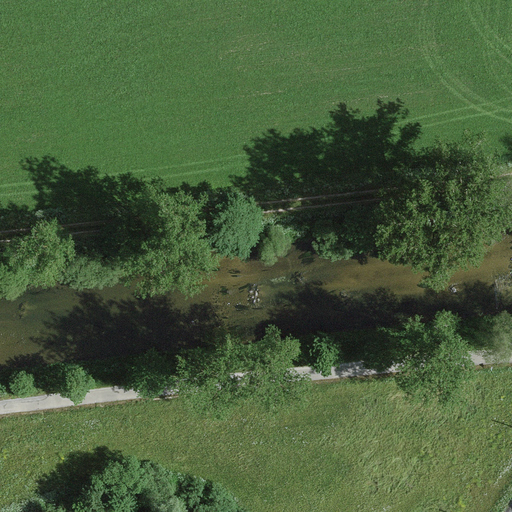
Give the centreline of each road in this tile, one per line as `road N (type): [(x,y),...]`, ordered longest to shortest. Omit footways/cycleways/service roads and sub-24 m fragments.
road 1 (track): [(511,174),(0,233)]
road 2 (track): [(511,355),(0,404)]
